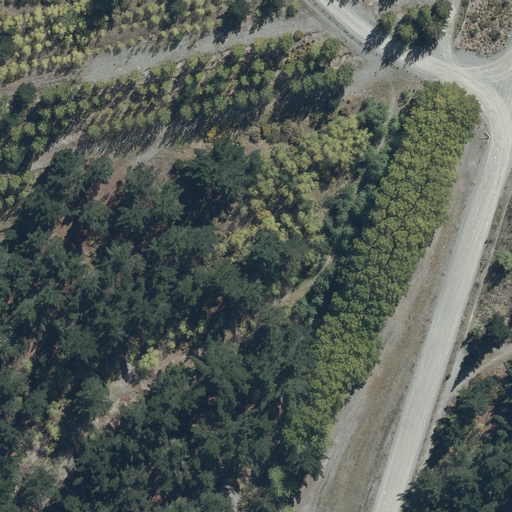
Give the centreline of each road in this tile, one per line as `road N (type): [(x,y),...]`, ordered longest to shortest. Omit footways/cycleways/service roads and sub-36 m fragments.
road 1 (track): [(382,69),(392,88),(389,117),(323,253),(290,283),(261,293),(193,342),(0,433)]
road 2 (unclassified): [(376,511),(511,84)]
road 3 (track): [(0,159),(359,85),(391,63)]
road 4 (track): [(326,0),(400,56),(511,87)]
